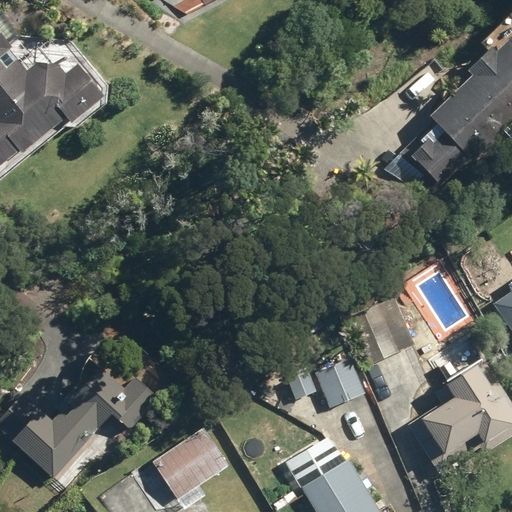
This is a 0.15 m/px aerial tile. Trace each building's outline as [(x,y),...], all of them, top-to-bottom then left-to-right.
[(0,172),(29,149),(32,152),(76,115),(82,122),(115,95),(87,62),(73,72),(65,63),(43,61),(34,69),(16,47),(21,43),(0,18),(0,172)] [(404,154),(438,192),(475,156),(479,162),(511,130),(511,45),(509,48),(506,45),(482,68),(485,72),(442,112),(445,115),(404,154)] [(511,293),(499,303),(511,321),(511,293)] [(364,333),(376,365),(405,354),(404,351),(421,346),(410,316),(364,333)] [(321,373),(336,408),(371,394),(357,359),(321,373)] [(511,395),(485,359),(450,382),(452,386),(442,393),(448,402),(413,423),(447,474),(489,447),(493,452),(511,439),(511,395)] [(28,394),(0,423),(0,424),(60,477),(120,414),(137,429),(168,396),(142,376),(134,387),(112,366),(91,386),(88,383),(73,398),(82,406),(73,416),(68,411),(60,420),(28,394)] [(291,378),(301,400),(323,391),(314,369),(291,378)] [(161,462),(192,508),(212,494),(206,485),(235,465),(210,428),(161,462)] [(285,511),(286,511),(296,506),(313,495),(323,511),(389,511),(355,459),(354,461),(337,436),(266,482),(284,510),(285,511)]
